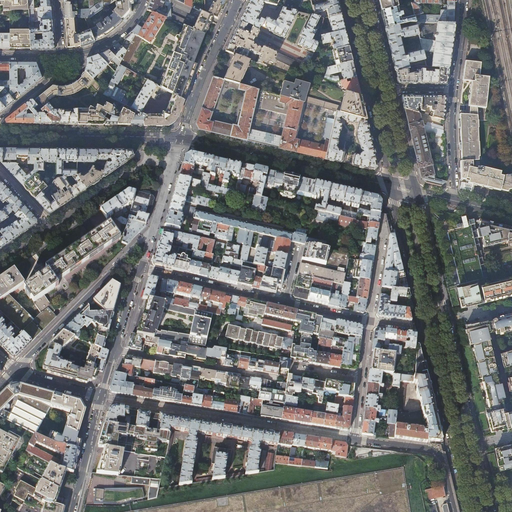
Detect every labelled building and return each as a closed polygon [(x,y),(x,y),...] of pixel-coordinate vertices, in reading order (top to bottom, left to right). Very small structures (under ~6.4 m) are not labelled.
[(29,10),(29,9),(28,9),(27,0),(0,0),(0,20),(10,20),(10,30),(10,34),(10,48),(31,47),(30,35),(30,29),(29,22),(30,22),(29,10)] [(33,0),(35,8),(38,8),(50,7),(49,0),(33,0)] [(89,0),(90,14),(90,17),(103,8),(103,2),(102,0),(93,6),(93,0),(89,0)] [(115,0),(116,0),(116,2),(116,5),(116,8),(113,11),(114,13),(121,20),(126,14),(128,12),(127,2),(132,2),(132,0),(115,0)] [(164,2),(165,0),(163,0),(151,0),(150,3),(147,10),(152,12),(159,15),(160,11),(164,2)] [(184,4),(177,0),(176,0),(170,0),(171,2),(171,7),(174,6),(190,13),(192,7),(184,4)] [(227,0),(204,0),(205,13),(213,17),(218,19),(222,11),(227,0)] [(272,32),(285,38),(286,38),(296,15),(296,11),(283,8),(277,22),(268,17),(267,18),(265,21),(261,19),(260,21),(258,19),(263,7),(264,3),(258,2),(253,0),(249,0),(241,19),(240,21),(237,27),(237,28),(233,35),(229,43),(226,51),(234,54),(237,48),(237,49),(239,48),(243,50),(243,51),(242,51),(240,56),(247,59),(250,53),(251,52),(254,53),(254,54),(255,54),(256,54),(259,55),(262,56),(259,63),(266,66),(267,63),(270,61),(273,63),(275,59),(295,68),(303,64),(279,53),(264,46),(263,46),(262,48),(255,44),(254,42),(260,30),(259,30),(261,27),(264,26),(271,30),(271,31),(272,32)] [(259,0),(258,2),(264,3),(269,4),(278,7),(283,8),(296,11),(301,1),(303,0),(259,0)] [(337,0),(325,0),(326,2),(312,6),(314,14),(324,11),(324,10),(326,9),(328,17),(341,14),(339,4),(337,0)] [(398,6),(396,0),(378,0),(379,3),(381,10),(398,6)] [(421,15),(419,7),(416,5),(419,4),(439,3),(439,2),(440,2),(439,0),(413,0),(414,2),(411,3),(416,22),(420,22),(437,22),(439,22),(455,23),(456,18),(456,0),(445,0),(446,4),(444,4),(442,7),(442,11),(439,11),(439,16),(421,15)] [(171,7),(171,2),(166,1),(165,2),(164,5),(168,6),(168,12),(166,13),(160,11),(159,15),(172,20),(171,13),(171,7)] [(77,13),(76,2),(75,2),(75,4),(70,5),(70,2),(69,2),(63,3),(65,19),(66,19),(74,18),(75,18),(77,18),(77,14),(77,13)] [(416,22),(411,3),(406,4),(407,7),(410,8),(411,8),(412,15),(401,18),(398,6),(381,10),(384,22),(385,28),(399,24),(410,22),(415,22),(416,22)] [(50,7),(38,8),(38,14),(37,15),(37,18),(38,18),(39,21),(40,21),(52,20),(51,7),(50,7)] [(205,34),(213,17),(205,13),(202,11),(194,28),(193,27),(192,29),(205,34)] [(172,20),(159,15),(152,12),(142,28),(138,25),(132,31),(135,34),(127,50),(123,58),(121,61),(119,64),(126,68),(141,38),(150,43),(158,30),(161,32),(153,46),(173,58),(162,87),(173,94),(184,100),(189,85),(195,69),(196,67),(197,65),(194,64),(205,34),(192,29),(183,25),(172,20)] [(94,27),(90,17),(85,17),(89,27),(94,41),(99,39),(100,38),(103,37),(108,34),(112,30),(118,26),(123,21),(121,20),(114,13),(109,17),(108,17),(104,19),(105,20),(100,24),(100,23),(96,25),(97,26),(94,27)] [(185,20),(171,13),(172,20),(183,25),(185,20)] [(341,14),(328,17),(331,32),(332,33),(345,30),(343,20),(341,14)] [(319,17),(315,16),(311,15),(305,28),(304,28),(303,28),(300,35),(300,36),(301,37),(298,44),(298,45),(314,52),(317,45),(318,42),(312,40),(316,30),(314,29),(319,17)] [(76,33),(74,18),(66,19),(68,43),(73,47),(80,45),(79,35),(76,35),(76,32),(76,33)] [(30,35),(35,34),(42,34),(53,33),(52,20),(40,21),(41,25),(40,26),(40,29),(37,29),(36,28),(30,29),(30,35)] [(455,23),(439,22),(437,22),(435,41),(420,39),(422,50),(433,51),(431,67),(439,67),(449,68),(451,56),(454,32),(455,23)] [(419,35),(417,28),(417,25),(400,29),(399,24),(385,28),(388,37),(388,39),(391,50),(402,47),(400,37),(402,37),(403,38),(404,38),(419,35)] [(82,34),(79,35),(80,45),(81,47),(82,47),(83,46),(90,44),(95,42),(94,41),(89,27),(88,27),(89,30),(83,32),(83,33),(82,33),(82,34)] [(345,30),(332,33),(320,36),(322,44),(332,42),(332,41),(331,39),(334,38),(335,43),(333,43),(333,45),(332,45),(333,50),(349,46),(347,38),(345,30)] [(126,39),(122,46),(127,50),(135,34),(132,31),(129,34),(128,35),(126,37),(124,39),(126,39)] [(53,33),(42,34),(43,41),(35,41),(35,34),(30,35),(31,47),(31,50),(55,50),(53,33)] [(10,34),(0,34),(0,48),(10,49),(10,48),(10,34)] [(114,54),(121,61),(123,58),(127,50),(122,46),(118,43),(114,46),(118,50),(114,54)] [(349,46),(333,50),(327,51),(323,52),(318,54),(321,66),(325,67),(326,67),(352,61),(349,46)] [(405,57),(402,47),(391,50),(393,58),(395,67),(396,71),(408,68),(410,68),(408,63),(425,59),(422,50),(407,54),(407,55),(406,55),(407,56),(405,57)] [(103,54),(99,55),(108,64),(116,71),(119,64),(121,61),(114,54),(110,50),(105,53),(103,54)] [(98,54),(87,58),(86,58),(86,66),(85,71),(93,79),(108,64),(99,55),(98,54)] [(251,60),(247,59),(240,56),(236,55),(225,80),(231,82),(240,84),(245,74),(245,75),(247,70),(251,60)] [(465,60),(463,79),(471,80),(468,105),(471,106),(470,111),(472,111),(472,114),(459,113),(459,120),(459,128),(460,150),(459,150),(460,157),(461,168),(460,168),(461,177),(468,179),(467,183),(473,184),(493,189),(500,190),(500,188),(503,188),(502,190),(507,192),(508,190),(511,188),(511,182),(510,174),(503,175),(500,174),(501,171),(479,166),(479,141),(478,141),(478,127),(478,119),(477,106),(486,107),(489,85),(487,85),(488,76),(479,75),(481,62),(465,60)] [(352,61),(326,67),(325,73),(323,73),(322,78),(335,81),(339,80),(338,76),(336,74),(331,75),(329,74),(341,71),(343,79),(356,77),(354,67),(352,61)] [(10,62),(0,62),(0,71),(10,72),(10,62)] [(10,72),(10,74),(10,80),(10,88),(15,88),(20,96),(43,78),(37,62),(36,62),(10,62),(10,72)] [(132,71),(126,68),(119,64),(116,71),(111,80),(118,83),(125,71),(130,74),(132,71)] [(409,72),(408,68),(396,71),(397,77),(398,81),(399,83),(406,83),(407,83),(420,83),(420,70),(422,68),(424,66),(420,65),(418,66),(418,70),(416,70),(416,72),(409,74),(409,72)] [(426,66),(424,66),(422,68),(420,70),(420,83),(426,83),(439,84),(439,70),(434,70),(434,72),(425,71),(425,69),(428,66),(426,66)] [(448,75),(449,68),(439,67),(439,70),(439,84),(442,84),(447,84),(448,75)] [(53,86),(34,101),(38,106),(40,108),(41,110),(49,103),(48,101),(52,98),(56,96),(61,96),(71,94),(80,91),(86,86),(88,88),(95,81),(93,79),(85,71),(82,76),(77,81),(69,85),(64,86),(53,86)] [(213,77),(196,124),(199,129),(200,129),(212,132),(255,142),(325,159),(334,123),(328,122),(324,140),(326,140),(324,146),(298,140),(297,141),(293,140),(302,102),(280,95),(240,84),(231,82),(230,86),(240,89),(247,92),(245,98),(239,127),(211,120),(225,80),(224,79),(213,77)] [(356,77),(343,79),(341,80),(342,85),(343,85),(345,91),(361,96),(359,89),(357,81),(356,77)] [(0,79),(0,87),(5,88),(10,95),(10,88),(10,80),(0,79)] [(117,85),(118,83),(111,80),(106,91),(104,94),(116,100),(125,104),(127,105),(129,101),(130,100),(129,100),(132,95),(115,87),(114,85),(115,84),(117,85)] [(129,101),(127,105),(136,110),(142,113),(148,103),(147,103),(157,85),(147,80),(133,104),(129,101)] [(284,81),(280,95),(302,102),(305,102),(306,96),(310,84),(296,80),(295,84),(284,81)] [(5,88),(1,92),(3,94),(6,94),(7,95),(3,98),(1,98),(0,97),(0,101),(5,108),(14,101),(10,95),(5,88)] [(10,88),(10,95),(14,101),(20,96),(15,88),(10,88)] [(362,101),(361,96),(345,91),(341,106),(306,96),(305,102),(337,111),(366,120),(362,101)] [(182,104),(184,100),(173,94),(166,113),(163,112),(162,115),(146,115),(144,120),(143,125),(147,125),(164,125),(167,125),(168,125),(169,125),(176,120),(176,119),(177,119),(177,118),(182,104)] [(403,103),(405,109),(418,113),(418,112),(417,112),(416,107),(419,107),(421,109),(421,96),(411,96),(403,96),(402,96),(402,97),(403,103)] [(425,96),(421,96),(421,109),(421,110),(424,114),(425,115),(424,111),(424,106),(425,106),(430,107),(430,109),(431,110),(433,111),(435,110),(435,96),(425,96)] [(433,111),(431,116),(443,120),(443,119),(445,108),(446,96),(438,96),(435,96),(435,110),(433,111)] [(32,99),(25,104),(29,108),(31,111),(34,109),(38,106),(34,101),(32,99)] [(122,109),(125,104),(116,100),(113,105),(111,110),(111,111),(104,124),(111,124),(117,124),(120,112),(118,112),(115,108),(118,103),(122,104),(120,108),(122,109)] [(89,109),(78,109),(78,110),(78,124),(87,124),(100,124),(104,124),(111,111),(111,110),(113,105),(108,102),(106,107),(104,106),(103,108),(99,106),(96,110),(90,107),(89,109)] [(54,110),(49,103),(41,110),(44,113),(51,121),(51,124),(55,124),(60,124),(60,118),(57,114),(57,110),(54,110)] [(28,109),(29,108),(25,104),(21,107),(5,120),(6,123),(18,123),(35,123),(35,116),(34,114),(32,114),(26,114),(27,110),(28,109)] [(136,110),(127,105),(125,104),(122,109),(120,112),(117,124),(124,125),(130,125),(136,110)] [(34,109),(31,111),(34,114),(35,116),(35,123),(42,123),(51,124),(51,121),(44,113),(38,112),(39,112),(37,111),(36,111),(34,109)] [(61,110),(57,110),(57,114),(60,118),(60,124),(68,124),(78,124),(78,110),(78,109),(75,109),(74,109),(74,113),(71,113),(70,112),(70,113),(70,112),(69,112),(66,112),(66,113),(65,113),(66,113),(66,114),(64,114),(64,110),(61,110)] [(419,113),(418,113),(405,109),(418,163),(421,178),(423,180),(426,182),(439,185),(441,186),(446,182),(446,181),(434,178),(419,113)] [(146,115),(142,113),(136,110),(130,125),(137,125),(143,125),(144,120),(146,115)] [(337,111),(334,123),(325,159),(341,162),(343,162),(345,162),(347,154),(345,153),(344,151),(339,150),(337,147),(337,145),(338,145),(339,142),(338,141),(340,131),(341,131),(342,128),(341,127),(342,124),(342,123),(340,122),(340,121),(339,118),(341,117),(342,120),(346,121),(347,122),(353,124),(354,123),(357,124),(356,129),(357,136),(357,139),(358,139),(360,149),(361,150),(362,151),(359,154),(355,153),(354,154),(353,155),(351,155),(349,163),(351,164),(352,165),(373,170),(377,165),(370,136),(369,130),(366,120),(337,111)] [(8,148),(3,148),(2,159),(7,160),(7,163),(12,163),(12,160),(15,160),(15,163),(16,163),(16,148),(8,148)] [(24,148),(16,148),(16,163),(19,164),(24,166),(26,166),(28,167),(28,164),(28,148),(24,148)] [(34,148),(28,148),(28,164),(34,164),(34,170),(32,171),(33,171),(35,174),(36,173),(39,170),(40,148),(34,148)] [(48,148),(40,148),(39,170),(36,173),(39,174),(44,175),(44,167),(46,167),(46,162),(57,162),(57,149),(48,148)] [(62,149),(57,149),(57,162),(57,174),(63,174),(63,177),(66,177),(68,176),(77,175),(77,170),(63,169),(63,161),(77,162),(77,149),(75,149),(62,149)] [(87,149),(77,149),(77,162),(83,162),(83,163),(86,164),(86,162),(95,162),(96,160),(98,158),(98,149),(87,149)] [(104,149),(98,149),(98,158),(96,160),(107,160),(108,158),(111,151),(111,149),(104,149)] [(116,149),(111,149),(111,151),(108,158),(111,159),(111,160),(112,161),(111,162),(110,161),(108,162),(106,162),(105,167),(103,171),(102,175),(104,176),(134,156),(132,150),(116,149)] [(185,156),(183,165),(193,167),(194,165),(196,166),(196,164),(199,165),(198,169),(201,169),(201,167),(204,156),(199,155),(191,153),(185,156)] [(209,157),(204,156),(201,167),(203,167),(203,165),(208,166),(207,169),(204,168),(203,170),(211,172),(214,158),(209,157)] [(219,159),(214,158),(211,172),(208,185),(213,186),(216,171),(220,172),(220,173),(221,173),(218,185),(215,185),(215,186),(221,188),(227,161),(219,159)] [(233,163),(227,161),(221,188),(235,191),(236,185),(230,184),(230,183),(228,183),(230,176),(228,175),(229,173),(234,174),(234,176),(238,177),(241,165),(233,163)] [(2,163),(15,177),(22,170),(26,166),(24,166),(21,168),(18,165),(19,164),(16,163),(15,163),(12,163),(7,163),(2,163)] [(191,181),(192,173),(202,175),(200,183),(208,185),(211,172),(203,170),(201,169),(198,169),(193,167),(183,165),(179,177),(191,181)] [(246,166),(241,165),(238,177),(236,185),(235,191),(239,192),(248,195),(250,187),(238,184),(239,182),(240,182),(241,179),(243,179),(243,177),(252,179),(255,168),(246,166)] [(80,174),(77,175),(86,189),(104,176),(102,175),(103,171),(101,170),(101,172),(95,170),(96,169),(94,168),(94,167),(93,166),(90,171),(89,171),(83,176),(81,175),(80,174)] [(261,169),(255,168),(252,179),(252,181),(256,182),(259,182),(256,196),(261,198),(265,183),(268,171),(261,169)] [(23,185),(35,174),(33,171),(28,176),(27,176),(27,175),(28,174),(27,173),(26,174),(22,170),(15,177),(23,185)] [(271,172),(268,171),(265,183),(270,184),(270,185),(270,186),(273,187),(276,173),(271,172)] [(39,174),(36,173),(35,174),(23,185),(35,198),(46,188),(49,186),(50,184),(57,178),(54,177),(44,186),(36,177),(39,174)] [(280,174),(276,173),(273,187),(275,187),(276,187),(281,188),(284,175),(280,174)] [(86,189),(77,175),(68,176),(70,179),(73,177),(76,183),(75,185),(74,185),(73,185),(73,186),(72,187),(71,185),(66,179),(66,177),(63,177),(59,178),(73,198),(82,192),(86,189)] [(288,176),(284,175),(281,188),(280,193),(295,197),(297,191),(300,178),(297,178),(288,176)] [(194,203),(196,198),(187,195),(190,185),(192,186),(199,188),(200,183),(191,181),(179,177),(178,181),(174,193),(173,197),(178,199),(186,201),(194,203)] [(59,178),(57,178),(50,184),(53,188),(56,185),(60,191),(57,192),(56,191),(54,192),(52,190),(51,190),(51,188),(49,186),(46,188),(48,191),(55,200),(59,207),(73,198),(59,178)] [(304,193),(307,180),(303,179),(300,178),(297,191),(304,193)] [(311,181),(307,180),(304,193),(304,196),(311,198),(315,182),(311,181)] [(2,181),(1,182),(0,183),(0,201),(0,202),(1,201),(2,202),(1,203),(2,204),(3,203),(5,201),(13,194),(2,181)] [(322,184),(315,182),(311,198),(316,199),(316,196),(319,197),(319,193),(320,194),(321,194),(322,194),(321,197),(324,198),(322,203),(321,207),(315,206),(314,210),(316,211),(324,213),(326,207),(326,205),(326,203),(327,202),(331,185),(322,184)] [(213,186),(208,185),(200,183),(199,188),(236,197),(236,199),(237,199),(238,198),(239,192),(235,191),(221,188),(215,186),(213,186)] [(339,187),(331,185),(327,202),(331,203),(331,201),(334,202),(335,199),(337,200),(336,202),(340,203),(340,202),(343,203),(346,189),(339,187)] [(44,196),(45,194),(48,191),(46,188),(35,198),(48,212),(51,213),(59,207),(55,200),(51,203),(44,196)] [(353,191),(346,189),(343,203),(343,204),(349,205),(350,203),(352,204),(351,206),(359,207),(362,193),(353,191)] [(129,190),(114,199),(121,209),(124,213),(128,211),(126,207),(128,205),(127,205),(128,204),(129,205),(130,204),(130,207),(132,207),(136,192),(129,190)] [(136,192),(132,207),(130,211),(149,216),(154,199),(153,196),(139,193),(136,192)] [(359,207),(358,209),(357,214),(360,215),(369,217),(380,220),(381,215),(381,214),(382,206),(383,202),(379,197),(372,195),(362,193),(359,207)] [(16,197),(13,194),(5,201),(9,205),(8,206),(6,205),(3,209),(2,207),(4,205),(3,203),(2,204),(0,206),(0,208),(8,217),(10,216),(9,215),(12,212),(13,211),(14,211),(16,214),(25,206),(16,197)] [(268,199),(261,198),(256,196),(254,196),(251,209),(265,213),(268,199)] [(178,199),(173,197),(170,208),(168,213),(183,216),(184,216),(184,215),(182,215),(183,212),(186,213),(187,211),(189,206),(185,205),(186,201),(178,199)] [(211,202),(196,198),(194,203),(205,206),(206,206),(215,208),(215,206),(214,206),(215,203),(211,202)] [(116,213),(121,209),(114,199),(101,209),(107,219),(113,215),(112,213),(115,212),(116,213)] [(37,219),(25,206),(16,214),(15,215),(10,219),(11,220),(13,223),(20,234),(28,228),(37,223),(37,219)] [(341,211),(326,207),(324,213),(338,216),(339,217),(340,217),(341,211)] [(0,208),(0,223),(7,219),(9,221),(11,220),(10,219),(8,217),(0,208)] [(342,210),(341,211),(340,217),(355,220),(357,214),(358,209),(355,209),(354,213),(342,210)] [(195,210),(193,218),(195,219),(200,220),(211,223),(217,224),(229,227),(234,228),(240,229),(246,231),(253,233),(258,234),(290,241),(292,234),(292,233),(195,210)] [(129,217),(128,220),(146,225),(149,216),(130,211),(129,216),(129,217)] [(324,213),(316,211),(314,218),(326,221),(327,219),(337,221),(338,216),(324,213)] [(481,249),(474,219),(469,220),(466,221),(466,219),(462,218),(461,218),(462,216),(445,212),(445,214),(435,212),(433,215),(441,223),(456,285),(487,278),(487,275),(481,249)] [(183,216),(168,213),(166,220),(164,226),(180,229),(183,216)] [(128,220),(129,217),(128,216),(127,220),(121,217),(118,219),(117,220),(123,224),(127,225),(128,220)] [(355,220),(340,217),(339,217),(338,224),(356,229),(357,228),(358,228),(358,229),(366,229),(366,228),(367,229),(365,243),(370,243),(370,239),(377,240),(378,232),(379,225),(368,223),(359,222),(355,221),(355,220)] [(200,220),(195,219),(192,229),(188,228),(188,231),(197,233),(200,220)] [(511,228),(478,220),(474,219),(481,249),(511,243),(511,228)] [(146,225),(128,220),(127,225),(126,229),(139,233),(145,226),(146,225)] [(211,223),(200,220),(197,233),(209,236),(209,233),(210,229),(208,229),(202,228),(202,226),(210,228),(211,223)] [(101,228),(87,238),(97,253),(120,236),(110,222),(101,228)] [(0,229),(0,239),(4,245),(13,239),(20,234),(13,223),(5,229),(4,227),(0,229)] [(215,234),(217,224),(211,223),(210,228),(210,229),(209,233),(215,234)] [(214,238),(226,240),(229,227),(217,224),(215,234),(215,235),(214,238)] [(240,229),(237,241),(236,240),(231,239),(234,228),(229,227),(226,240),(243,244),(246,231),(240,229)] [(292,234),(290,241),(305,245),(319,248),(319,247),(323,248),(325,243),(321,242),(321,241),(305,238),(307,230),(295,227),(294,235),(292,234)] [(127,245),(139,233),(126,229),(122,242),(127,245)] [(163,231),(161,235),(173,238),(175,232),(163,229),(163,231)] [(250,245),(253,233),(246,231),(243,244),(243,246),(250,248),(250,245)] [(190,236),(175,232),(173,238),(172,246),(173,246),(174,243),(178,243),(178,242),(183,243),(183,246),(178,245),(178,247),(179,247),(187,249),(187,247),(188,247),(190,236)] [(288,253),(290,241),(258,234),(254,249),(256,250),(267,252),(270,253),(273,253),(276,254),(287,256),(288,253)] [(173,238),(161,235),(156,254),(153,262),(155,266),(158,266),(172,270),(176,257),(174,256),(175,254),(172,254),(171,255),(169,254),(170,254),(171,250),(170,249),(170,245),(172,246),(173,238)] [(200,238),(190,236),(188,247),(189,247),(190,244),(193,245),(192,248),(187,247),(187,249),(194,251),(197,251),(200,238)] [(385,266),(384,272),(396,274),(403,272),(401,266),(399,256),(398,251),(394,236),(390,236),(387,251),(385,266)] [(75,268),(97,253),(87,238),(65,254),(75,268)] [(215,241),(200,238),(197,251),(201,252),(203,244),(208,245),(206,253),(211,254),(215,241)] [(215,241),(211,254),(214,255),(212,260),(211,264),(213,265),(214,262),(218,262),(220,254),(215,253),(216,246),(223,248),(225,244),(215,241)] [(370,243),(365,243),(364,255),(374,257),(375,251),(376,244),(370,243)] [(225,258),(233,260),(237,261),(239,247),(227,244),(225,258)] [(319,248),(305,245),(303,254),(302,259),(346,270),(349,255),(345,254),(319,248)] [(240,260),(240,261),(240,262),(243,262),(246,263),(250,248),(243,246),(240,260)] [(187,249),(179,247),(179,249),(176,257),(172,270),(180,271),(187,273),(191,262),(192,257),(194,251),(187,249)] [(264,267),(267,252),(256,250),(253,265),(258,266),(264,267)] [(201,252),(197,251),(194,251),(192,257),(203,260),(205,253),(201,252)] [(206,253),(205,253),(203,260),(203,261),(202,263),(202,264),(199,276),(203,276),(207,278),(210,267),(210,266),(203,265),(205,259),(212,260),(214,255),(211,254),(206,253)] [(57,282),(75,268),(65,254),(46,267),(48,271),(57,282)] [(285,266),(287,256),(276,254),(274,263),(271,262),(270,266),(273,267),(272,269),(283,272),(285,266)] [(374,260),(374,257),(364,255),(360,255),(359,261),(373,263),(374,260)] [(232,265),(233,260),(225,258),(223,257),(222,261),(222,262),(224,263),(225,262),(230,263),(228,271),(220,269),(217,280),(221,281),(227,282),(230,271),(231,269),(231,267),(232,265)] [(302,259),(300,268),(298,275),(313,278),(332,283),(343,286),(344,284),(345,277),(346,270),(302,259)] [(237,261),(233,260),(232,265),(240,267),(239,271),(241,272),(241,268),(243,262),(240,262),(240,261),(238,261),(237,261)] [(359,261),(356,260),(352,278),(359,279),(370,281),(371,277),(372,267),(373,263),(359,261)] [(222,262),(222,261),(221,261),(220,263),(219,268),(210,267),(207,278),(212,279),(217,280),(220,269),(222,262)] [(194,263),(191,262),(187,273),(192,274),(199,276),(202,264),(196,263),(196,262),(194,262),(194,263)] [(240,274),(237,283),(244,285),(252,287),(254,281),(256,272),(241,268),(241,272),(240,274)] [(272,269),(265,268),(264,273),(261,282),(260,289),(263,289),(263,290),(265,290),(266,290),(270,291),(271,289),(275,291),(276,286),(280,287),(281,281),(283,272),(272,269)] [(0,299),(9,294),(24,283),(14,269),(1,278),(0,278),(0,299)] [(59,285),(57,282),(48,271),(24,287),(34,303),(44,296),(59,285)] [(240,274),(230,271),(227,282),(231,283),(237,284),(237,283),(240,274)] [(403,273),(403,272),(396,274),(384,272),(384,274),(383,280),(382,287),(389,288),(391,288),(398,289),(407,291),(408,290),(405,280),(404,273),(403,273)] [(311,284),(313,278),(298,275),(297,279),(295,287),(310,291),(310,290),(310,288),(311,285),(311,284)] [(154,292),(156,287),(158,279),(151,277),(148,279),(146,287),(145,290),(143,298),(144,298),(155,301),(155,299),(154,299),(155,293),(154,293),(154,292)] [(331,289),(332,283),(313,278),(311,284),(320,286),(319,288),(321,288),(321,286),(331,289)] [(368,293),(370,281),(359,279),(356,299),(358,299),(367,300),(368,293)] [(511,279),(481,287),(485,303),(511,296),(511,314),(497,318),(495,319),(494,319),(494,320),(493,320),(493,321),(488,322),(487,321),(484,322),(483,321),(465,325),(469,339),(471,339),(473,345),(474,345),(483,383),(484,383),(485,386),(484,387),(487,400),(488,400),(489,404),(488,404),(490,412),(487,413),(491,433),(511,428),(506,409),(505,409),(504,406),(505,405),(504,399),(505,399),(504,394),(503,394),(500,384),(499,385),(497,375),(498,374),(496,368),(496,367),(492,351),(492,350),(490,341),(489,341),(488,337),(489,337),(489,334),(496,332),(497,335),(511,331),(511,351),(501,354),(504,367),(511,365),(511,279)] [(161,295),(159,302),(164,303),(168,281),(162,280),(160,292),(160,295),(161,295)] [(257,281),(254,281),(252,287),(252,288),(254,288),(259,290),(260,289),(261,282),(258,281),(258,280),(257,280),(257,281)] [(106,313),(113,312),(121,286),(112,281),(93,300),(106,313)] [(178,284),(172,282),(168,281),(164,303),(165,303),(174,305),(176,296),(176,294),(178,284)] [(342,291),(343,286),(332,283),(331,289),(331,291),(335,292),(335,294),(334,294),(333,295),(330,295),(328,305),(330,306),(339,308),(341,296),(342,294),(337,293),(337,290),(342,291)] [(183,285),(178,284),(176,294),(186,297),(190,297),(192,287),(183,285)] [(344,284),(343,286),(342,291),(342,294),(341,296),(348,297),(351,285),(344,284)] [(457,289),(461,308),(481,304),(476,285),(457,289)] [(196,288),(192,287),(190,297),(189,303),(191,303),(192,297),(200,299),(202,289),(196,288)] [(307,301),(310,291),(295,287),(294,290),(293,296),(295,298),(299,299),(307,301)] [(381,295),(380,299),(390,301),(393,301),(396,302),(397,296),(398,289),(391,288),(390,296),(389,297),(388,297),(387,296),(381,295)] [(206,290),(202,289),(200,299),(198,305),(197,310),(206,312),(211,291),(206,290)] [(407,291),(398,289),(397,296),(406,297),(407,291)] [(328,294),(310,290),(310,291),(307,301),(316,302),(328,305),(330,295),(330,292),(329,292),(328,294)] [(216,292),(211,291),(206,312),(212,314),(220,315),(222,309),(226,294),(216,292)] [(55,311),(44,296),(34,303),(41,313),(38,315),(34,319),(18,303),(9,294),(0,299),(0,310),(2,313),(5,315),(11,322),(14,324),(20,330),(23,333),(31,342),(57,316),(53,313),(55,311)] [(228,295),(226,294),(222,309),(224,310),(225,308),(226,306),(226,304),(229,305),(231,296),(228,295)] [(189,303),(190,297),(186,297),(185,300),(177,299),(178,296),(176,296),(174,305),(187,308),(189,303)] [(235,297),(231,296),(229,305),(228,308),(230,309),(231,305),(232,306),(232,305),(234,305),(233,309),(236,309),(239,298),(235,297)] [(348,297),(341,296),(339,308),(345,309),(346,302),(354,303),(353,311),(356,312),(357,306),(357,304),(358,299),(356,299),(348,297)] [(159,302),(155,301),(144,298),(143,304),(137,321),(133,334),(146,337),(154,338),(156,330),(164,308),(165,303),(164,303),(159,302)] [(242,298),(239,298),(236,309),(240,309),(240,307),(244,307),(245,308),(247,299),(242,298)] [(244,311),(243,316),(263,320),(264,314),(267,304),(262,303),(249,300),(247,299),(245,308),(244,311)] [(366,306),(367,300),(358,299),(357,304),(360,304),(359,307),(357,306),(356,312),(358,312),(363,313),(366,311),(366,306)] [(390,301),(380,299),(379,307),(378,313),(380,316),(383,317),(395,318),(412,321),(409,309),(389,306),(390,301)] [(187,308),(174,305),(165,303),(164,308),(166,309),(166,310),(194,316),(194,317),(211,321),(212,314),(206,312),(197,310),(187,308)] [(273,305),(267,304),(264,314),(295,321),(297,311),(291,309),(273,305)] [(88,306),(78,316),(92,322),(91,323),(97,328),(95,330),(98,333),(88,344),(92,345),(101,350),(102,350),(113,312),(106,313),(89,314),(89,307),(88,306)] [(236,310),(230,309),(228,308),(226,317),(230,318),(231,315),(234,316),(236,310)] [(236,310),(234,316),(234,318),(242,320),(243,316),(238,315),(240,309),(236,309),(236,310)] [(307,313),(297,311),(295,321),(301,322),(299,332),(302,333),(300,346),(292,344),(291,350),(290,360),(298,362),(302,362),(315,364),(319,338),(318,338),(323,317),(307,313)] [(92,322),(78,316),(63,331),(71,335),(72,332),(73,333),(74,333),(74,334),(73,336),(74,337),(77,338),(83,332),(82,331),(80,333),(79,332),(85,326),(87,328),(91,323),(92,322)] [(207,338),(211,321),(194,317),(190,335),(195,336),(195,338),(200,339),(200,337),(207,338)] [(356,324),(353,324),(342,321),(327,318),(323,317),(318,338),(319,338),(332,341),(331,347),(343,348),(342,354),(342,355),(340,368),(346,369),(350,370),(354,371),(357,369),(358,365),(359,355),(363,328),(361,326),(356,324)] [(293,326),(263,320),(262,325),(289,331),(291,331),(293,326)] [(8,330),(14,324),(11,322),(6,327),(0,332),(0,345),(3,348),(12,339),(13,337),(15,335),(12,333),(14,331),(11,329),(7,333),(5,332),(7,330),(8,330)] [(240,328),(229,326),(228,326),(225,337),(237,340),(238,340),(243,341),(243,342),(250,343),(250,342),(256,344),(255,344),(269,347),(281,349),(281,348),(291,350),(292,344),(294,332),(291,331),(289,331),(287,338),(272,335),(271,335),(259,332),(253,330),(252,331),(246,329),(240,327),(240,328)] [(385,341),(386,329),(380,329),(378,328),(375,330),(374,341),(372,350),(374,350),(383,352),(384,348),(383,348),(383,347),(383,346),(378,345),(379,343),(381,340),(385,341)] [(390,330),(386,329),(385,341),(384,344),(389,345),(390,345),(391,343),(389,343),(389,340),(396,340),(397,331),(390,330)] [(161,331),(156,330),(154,338),(159,339),(171,341),(187,343),(193,344),(205,346),(207,338),(200,337),(200,339),(195,338),(195,336),(190,335),(161,331)] [(73,336),(71,335),(63,331),(50,344),(62,349),(62,350),(74,337),(73,336)] [(400,332),(397,331),(396,340),(395,341),(399,342),(400,341),(402,342),(406,343),(406,333),(400,332)] [(16,334),(15,335),(13,337),(15,338),(16,337),(18,339),(15,341),(12,339),(3,348),(6,351),(12,358),(16,358),(31,342),(23,333),(19,337),(17,335),(18,335),(16,334)] [(410,333),(406,333),(406,343),(405,348),(405,349),(410,349),(415,349),(416,334),(410,333)] [(144,344),(146,337),(133,334),(132,334),(130,341),(128,346),(130,349),(136,350),(143,351),(144,344)] [(159,339),(154,338),(146,337),(144,344),(149,345),(149,343),(155,344),(155,349),(153,349),(152,353),(157,354),(159,339)] [(331,347),(332,341),(319,338),(315,364),(319,365),(328,366),(330,355),(319,353),(321,346),(331,347)] [(170,349),(171,341),(159,339),(157,354),(161,354),(162,354),(163,348),(170,349)] [(186,354),(187,343),(171,341),(170,349),(169,356),(185,359),(186,354)] [(192,347),(193,344),(187,343),(186,354),(197,356),(196,360),(205,362),(206,357),(207,350),(192,347)] [(58,361),(62,349),(50,344),(48,352),(47,352),(43,368),(48,370),(47,372),(54,374),(58,361)] [(418,345),(417,345),(415,377),(422,379),(428,377),(421,349),(420,344),(419,344),(418,344),(418,345)] [(98,360),(101,350),(92,345),(87,362),(96,366),(98,360)] [(401,347),(390,345),(389,345),(388,352),(396,354),(400,354),(401,347)] [(207,350),(206,357),(211,358),(212,359),(216,359),(217,359),(220,359),(220,358),(225,359),(226,356),(227,350),(214,348),(214,349),(213,349),(212,350),(207,350)] [(105,362),(108,352),(102,350),(101,350),(98,360),(105,362)] [(383,352),(374,350),(374,351),(373,355),(372,367),(371,371),(385,373),(393,374),(396,354),(388,352),(383,352)] [(264,362),(265,356),(255,354),(255,358),(250,357),(250,358),(248,369),(254,371),(262,372),(264,362)] [(244,356),(240,355),(240,358),(238,368),(242,368),(248,369),(250,358),(247,357),(247,356),(247,355),(245,355),(244,356)] [(340,357),(330,355),(328,366),(333,367),(340,368),(342,355),(341,355),(340,356),(340,357)] [(123,362),(122,365),(131,366),(132,357),(128,356),(124,358),(123,362)] [(226,356),(225,359),(224,365),(230,366),(232,367),(234,357),(231,356),(230,357),(226,356)] [(136,357),(132,357),(131,366),(140,368),(142,359),(136,357)] [(290,360),(280,358),(279,365),(279,367),(280,367),(280,368),(281,368),(281,367),(284,368),(289,369),(290,364),(290,360)] [(147,359),(142,359),(140,368),(152,370),(150,378),(138,376),(138,378),(152,380),(153,373),(155,362),(155,361),(147,359)] [(102,372),(105,362),(98,360),(96,366),(95,369),(97,370),(102,372)] [(59,361),(58,361),(54,374),(66,378),(76,380),(79,370),(73,368),(74,365),(60,361),(59,361)] [(84,371),(79,370),(76,380),(79,381),(86,383),(86,382),(88,382),(88,381),(89,381),(89,380),(90,379),(91,380),(92,379),(93,379),(93,378),(95,378),(97,370),(95,369),(96,366),(87,362),(84,371)] [(155,362),(153,373),(171,376),(173,365),(169,364),(167,363),(165,363),(164,362),(163,362),(161,362),(160,363),(155,362)] [(276,364),(264,362),(262,372),(269,373),(278,375),(279,367),(279,365),(276,364)] [(174,364),(173,365),(171,376),(170,384),(176,385),(179,385),(182,366),(177,365),(174,364)] [(131,366),(122,365),(121,369),(120,374),(127,376),(128,376),(135,377),(138,378),(138,376),(140,368),(131,366)] [(186,366),(182,366),(179,385),(184,386),(188,387),(191,367),(186,366)] [(194,368),(191,367),(188,387),(194,388),(197,389),(198,381),(199,377),(201,369),(194,368)] [(207,370),(201,369),(199,377),(204,378),(204,380),(215,382),(217,372),(207,370)] [(384,375),(385,373),(371,371),(369,371),(369,376),(368,383),(381,385),(381,381),(382,375),(384,375)] [(221,372),(217,372),(215,382),(220,383),(219,385),(226,386),(228,374),(221,372)] [(126,379),(127,376),(120,374),(115,374),(112,383),(110,390),(112,393),(120,394),(132,396),(133,387),(134,385),(131,385),(125,384),(125,383),(126,379)] [(233,374),(228,374),(226,386),(224,394),(227,394),(228,388),(237,389),(236,396),(237,396),(240,378),(240,376),(233,374)] [(288,375),(287,384),(285,396),(291,398),(292,392),(300,393),(302,379),(302,377),(293,376),(288,375)] [(407,376),(400,375),(399,387),(398,397),(398,400),(396,412),(403,412),(406,384),(410,382),(416,383),(417,391),(416,391),(417,398),(419,397),(421,405),(420,405),(423,418),(424,418),(424,420),(425,419),(426,426),(426,431),(423,431),(423,429),(395,426),(394,438),(427,443),(428,440),(441,442),(443,441),(440,429),(440,428),(436,413),(431,389),(428,377),(422,379),(415,377),(412,377),(407,376)] [(152,380),(138,378),(135,377),(134,381),(134,382),(134,385),(133,387),(135,388),(136,383),(140,383),(139,386),(151,388),(150,392),(153,392),(155,381),(152,380)] [(250,380),(248,390),(248,394),(247,398),(250,398),(258,400),(262,379),(255,378),(251,377),(250,380)] [(250,380),(240,378),(237,396),(240,397),(240,396),(247,398),(248,394),(241,392),(241,389),(248,390),(250,380)] [(271,381),(262,379),(258,400),(263,401),(284,404),(285,396),(287,384),(278,382),(277,382),(276,387),(280,388),(279,392),(266,389),(267,386),(270,386),(271,381)] [(314,381),(302,379),(300,393),(303,393),(303,394),(311,396),(311,395),(314,381)] [(162,382),(155,381),(153,392),(152,399),(155,400),(165,401),(173,403),(181,404),(182,396),(183,394),(184,386),(179,385),(176,385),(175,391),(170,391),(171,390),(170,390),(170,389),(169,388),(168,388),(167,388),(166,388),(166,389),(162,388),(162,389),(161,389),(162,382)] [(325,383),(314,381),(311,395),(317,396),(316,398),(318,398),(317,403),(321,404),(325,383)] [(325,381),(325,383),(321,404),(327,405),(334,406),(335,397),(341,397),(352,399),(353,396),(353,393),(347,385),(334,383),(325,381)] [(384,385),(381,385),(368,383),(367,389),(366,396),(381,397),(394,399),(398,400),(398,397),(378,395),(379,387),(392,389),(393,386),(384,385)] [(8,388),(0,395),(0,416),(35,433),(50,407),(51,405),(54,394),(48,392),(36,389),(25,386),(21,385),(17,384),(14,385),(11,386),(8,388)] [(194,388),(188,387),(184,386),(183,394),(193,396),(193,394),(194,388)] [(135,388),(133,387),(132,396),(138,397),(146,399),(152,399),(153,392),(150,392),(148,391),(148,390),(135,388)] [(204,390),(203,393),(203,396),(201,407),(205,408),(211,409),(213,398),(204,397),(205,394),(207,394),(207,391),(204,390)] [(226,400),(227,394),(224,394),(214,392),(213,398),(226,400)] [(62,396),(54,394),(51,405),(50,407),(70,412),(69,417),(68,417),(67,419),(68,420),(66,428),(78,434),(85,410),(81,401),(78,400),(74,399),(62,396)] [(203,396),(197,395),(193,394),(193,396),(192,398),(191,406),(198,407),(201,407),(203,396)] [(187,405),(191,406),(192,398),(182,396),(181,404),(187,405)] [(240,396),(240,397),(238,403),(236,413),(240,414),(242,401),(250,403),(250,398),(247,398),(240,396)] [(298,399),(291,398),(285,396),(284,404),(283,406),(285,407),(286,405),(297,407),(298,399)] [(381,399),(381,397),(366,396),(366,402),(365,408),(380,410),(385,411),(388,411),(396,412),(398,400),(394,399),(393,406),(377,404),(378,399),(381,399)] [(353,399),(352,399),(341,397),(341,399),(343,399),(343,401),(344,401),(343,408),(352,409),(353,405),(353,399)] [(213,398),(211,409),(224,411),(226,400),(213,398)] [(263,401),(258,400),(250,398),(250,403),(249,409),(248,415),(252,416),(254,405),(262,406),(263,401)] [(298,399),(297,407),(296,411),(294,422),(301,423),(310,425),(313,410),(311,409),(310,413),(298,411),(299,405),(302,405),(303,400),(299,399),(298,399)] [(238,403),(226,400),(224,411),(229,412),(236,413),(238,403)] [(327,405),(321,404),(317,403),(314,402),(313,407),(324,408),(323,415),(325,416),(326,412),(327,405)] [(334,406),(327,405),(326,412),(337,414),(337,412),(338,407),(334,406)] [(109,409),(105,423),(123,426),(125,415),(132,416),(130,427),(147,430),(149,421),(149,419),(157,420),(158,421),(156,431),(171,433),(169,442),(169,443),(168,443),(171,444),(173,433),(171,433),(172,429),(188,431),(189,433),(188,439),(186,441),(178,485),(191,483),(191,480),(197,442),(196,440),(196,434),(198,433),(250,441),(252,443),(251,449),(249,450),(245,474),(264,471),(264,469),(258,470),(257,469),(260,452),(259,450),(259,444),(261,443),(278,445),(280,432),(269,431),(263,430),(263,432),(253,431),(253,428),(247,427),(242,426),(242,429),(232,427),(232,425),(224,424),(221,423),(221,426),(211,424),(211,422),(203,420),(200,420),(199,422),(190,421),(190,418),(186,417),(185,417),(179,416),(178,419),(169,417),(169,415),(167,414),(145,411),(138,410),(133,409),(126,408),(114,406),(109,409)] [(283,409),(262,406),(260,417),(271,419),(282,420),(283,409)] [(343,408),(341,407),(338,407),(337,412),(342,413),(341,418),(338,418),(338,416),(337,415),(336,418),(335,429),(347,431),(350,428),(351,419),(352,409),(343,408)] [(380,413),(380,410),(365,408),(364,414),(363,421),(375,422),(375,417),(376,412),(379,413),(380,413)] [(296,411),(283,409),(282,420),(286,421),(294,422),(296,411)] [(313,409),(313,410),(310,425),(323,427),(325,416),(323,415),(314,414),(315,409),(313,409)] [(396,415),(396,412),(388,411),(388,412),(387,418),(387,424),(395,425),(396,418),(394,418),(395,415),(396,415)] [(336,418),(325,416),(323,427),(330,428),(335,429),(336,418)] [(378,423),(375,422),(363,421),(362,427),(362,434),(373,436),(377,436),(377,433),(373,433),(374,428),(376,428),(376,427),(374,427),(375,424),(378,424),(378,423)] [(123,426),(105,423),(98,446),(105,448),(116,450),(119,439),(121,439),(122,436),(144,439),(144,436),(148,437),(148,439),(148,443),(146,443),(145,450),(157,451),(159,441),(169,442),(171,433),(156,431),(147,430),(130,427),(123,426)] [(395,425),(387,424),(386,427),(389,427),(388,438),(394,438),(395,426),(395,425)] [(53,433),(49,441),(55,443),(55,444),(73,448),(79,449),(81,444),(78,443),(79,441),(77,440),(78,434),(66,428),(63,436),(59,435),(53,433)] [(0,430),(0,471),(3,473),(21,438),(9,432),(8,434),(0,430)] [(285,433),(280,432),(278,445),(275,463),(288,465),(289,458),(290,455),(291,447),(292,445),(294,435),(285,433)] [(35,435),(26,451),(33,455),(60,469),(66,470),(74,473),(79,449),(73,448),(55,444),(55,443),(49,441),(35,435)] [(298,435),(294,435),(292,445),(301,447),(302,448),(300,458),(301,460),(289,458),(288,465),(301,466),(303,457),(304,447),(306,437),(298,435)] [(311,437),(306,437),(304,447),(315,449),(315,452),(317,452),(319,439),(311,437)] [(324,439),(319,439),(317,452),(315,462),(314,467),(327,468),(330,455),(332,441),(324,439)] [(332,441),(330,455),(346,458),(348,446),(346,443),(340,442),(332,441)] [(504,448),(495,450),(500,470),(509,468),(509,465),(511,464),(511,447),(511,448),(511,452),(510,452),(509,452),(506,453),(504,448)] [(97,474),(118,476),(119,470),(120,470),(123,451),(116,450),(105,448),(97,474)] [(212,478),(212,480),(224,478),(224,475),(225,466),(228,466),(231,450),(226,450),(218,449),(218,448),(213,448),(211,463),(214,464),(212,478)] [(438,511),(436,504),(430,505),(429,498),(445,494),(438,464),(438,463),(437,462),(436,461),(435,459),(435,458),(434,458),(433,457),(432,456),(431,456),(430,456),(429,455),(428,456),(400,453),(391,454),(391,451),(377,453),(375,453),(375,451),(370,451),(371,454),(357,456),(358,459),(334,463),(333,463),(332,464),(332,465),(331,465),(329,469),(312,468),(157,492),(158,489),(160,480),(134,477),(132,477),(132,481),(134,481),(134,483),(150,485),(148,498),(140,500),(139,494),(129,496),(130,501),(119,503),(86,502),(86,503),(83,511),(438,511)] [(268,452),(265,471),(271,470),(273,453),(268,452)] [(65,471),(66,470),(60,469),(33,455),(25,472),(41,481),(55,488),(59,490),(65,471)] [(135,471),(134,477),(160,480),(165,458),(149,456),(148,461),(143,460),(141,472),(135,471)] [(305,458),(303,457),(301,466),(314,467),(315,462),(304,461),(305,458)] [(55,488),(41,481),(36,490),(20,482),(15,491),(16,492),(12,500),(22,506),(24,503),(34,508),(39,500),(45,503),(43,511),(63,511),(65,508),(55,504),(59,490),(55,488)] [(96,494),(103,495),(105,486),(97,485),(96,494)] [(106,495),(127,499),(129,489),(108,486),(106,495)]
